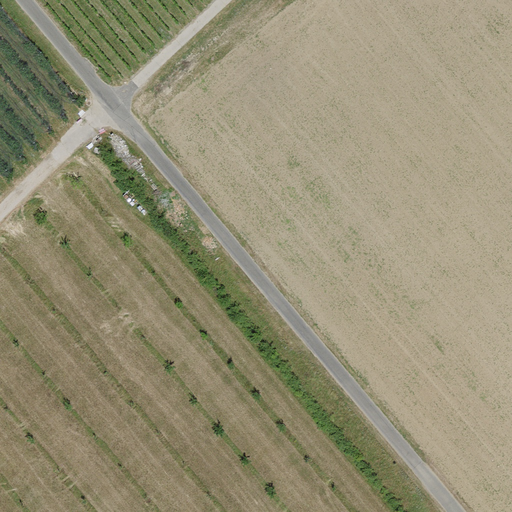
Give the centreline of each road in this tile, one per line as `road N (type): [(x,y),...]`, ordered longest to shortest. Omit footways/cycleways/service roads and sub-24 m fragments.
road 1 (track): [(456,511),(24,0)]
road 2 (track): [(0,209),(226,0)]
